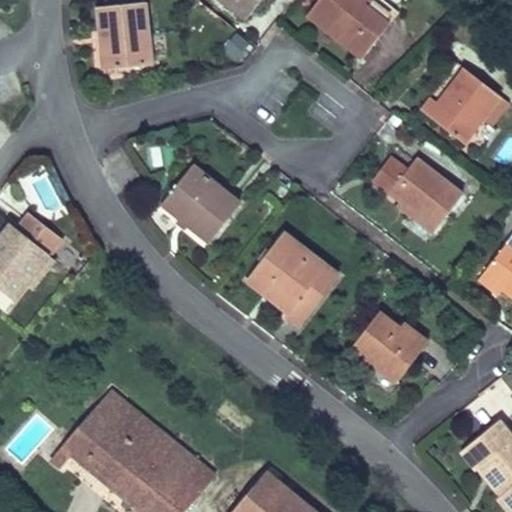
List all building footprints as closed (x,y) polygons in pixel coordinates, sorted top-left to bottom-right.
[(223,0),(257,25),(274,0),(223,0)] [(372,0),(335,0),(327,12),(357,36),(350,45),(374,63),(400,29),(376,10),(380,5),(372,0)] [(153,5),(107,11),(116,73),(162,66),(153,5)] [(357,36),(327,12),(319,21),(350,45),(357,36)] [(239,63),(250,43),(233,34),(222,54),(239,63)] [(442,97),(431,111),(477,145),(511,98),(511,96),(474,68),(465,80),(470,84),(453,105),(442,97)] [(418,168),(402,155),(394,165),(411,178),(418,168)] [(425,159),(418,168),(411,178),(394,165),(383,179),(449,228),(474,195),(425,159)] [(199,168),(169,207),(188,222),(184,226),(192,232),(195,227),(218,245),(248,206),(199,168)] [(158,209),(149,223),(167,236),(177,222),(158,209)] [(59,264),(50,257),(64,239),(32,215),(19,232),(13,227),(0,243),(0,287),(17,300),(25,289),(34,296),(59,264)] [(254,281),(274,296),(285,282),(310,300),(299,315),(296,321),(310,331),(352,276),(292,231),(254,281)] [(511,250),(494,274),(511,287),(511,250)] [(511,287),(494,274),(489,281),(511,298),(511,287)] [(285,282),(274,296),(299,315),(310,300),(285,282)] [(389,312),(362,349),(408,384),(439,342),(413,322),(409,327),(389,312)] [(116,392),(60,458),(72,468),(80,458),(144,511),(191,511),(220,479),(116,392)] [(511,511),(511,437),(502,424),(461,456),(477,476),(480,473),(501,500),(498,502),(506,511),(511,511)] [(314,511),(272,477),(243,511),(314,511)]
